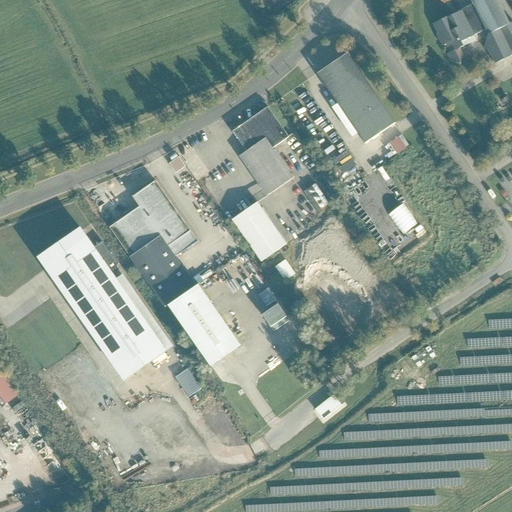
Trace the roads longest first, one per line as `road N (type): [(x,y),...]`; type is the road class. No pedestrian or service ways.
road 1 (residential): [(346,0),(280,68),(200,124),(0,207)]
road 2 (residential): [(511,261),(270,439)]
road 3 (residential): [(347,0),(474,183)]
